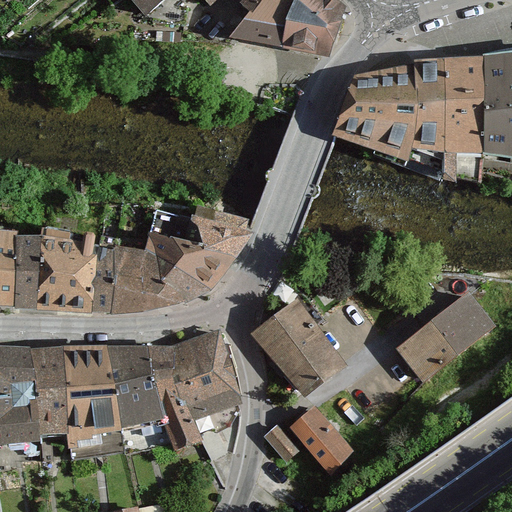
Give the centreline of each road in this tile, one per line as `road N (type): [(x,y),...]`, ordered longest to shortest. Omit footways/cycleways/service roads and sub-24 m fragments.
road 1 (residential): [(266,256),(339,74),(383,14)]
road 2 (residential): [(234,308),(170,325),(0,328)]
road 3 (residential): [(233,511),(246,486),(257,417),(256,379),(234,308)]
road 4 (primary): [(511,441),(408,511)]
